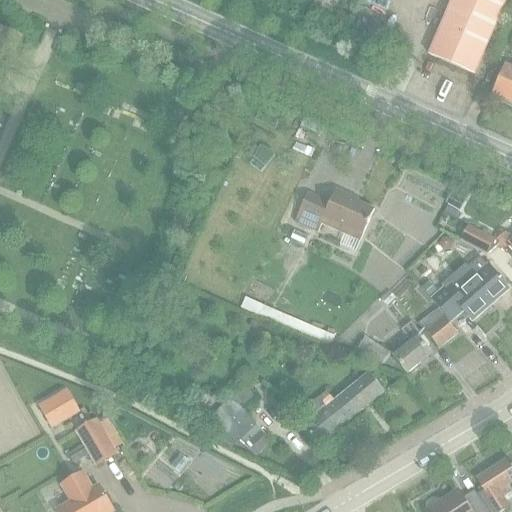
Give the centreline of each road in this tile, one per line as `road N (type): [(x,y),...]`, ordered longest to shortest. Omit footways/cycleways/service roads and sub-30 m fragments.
road 1 (secondary): [(511,158),(156,0)]
road 2 (secondary): [(329,511),(511,403)]
